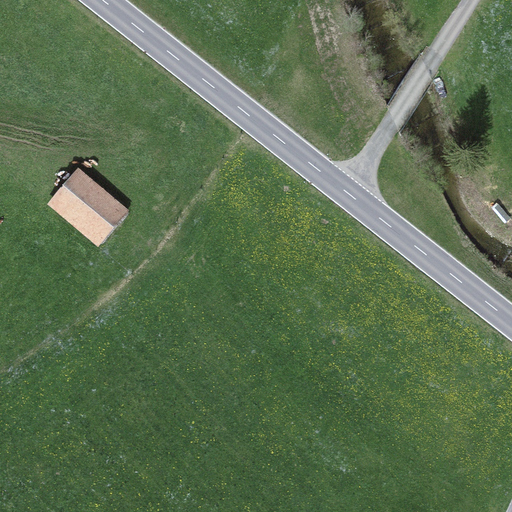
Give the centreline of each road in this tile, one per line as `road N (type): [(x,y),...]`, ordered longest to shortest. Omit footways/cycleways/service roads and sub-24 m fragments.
road 1 (secondary): [(511,321),(102,0)]
road 2 (track): [(347,193),(470,0)]
